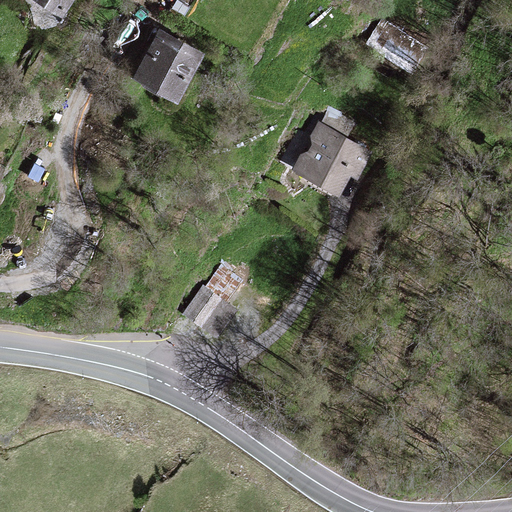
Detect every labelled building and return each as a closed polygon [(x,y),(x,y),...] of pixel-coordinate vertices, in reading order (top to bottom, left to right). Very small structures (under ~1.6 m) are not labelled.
[(63,0),(35,0),(55,13),(63,0)] [(427,48),(384,19),(368,43),(411,71),(427,48)] [(190,55),(151,32),(125,77),(163,99),(190,55)] [(363,151),(314,126),(290,171),(330,191),(340,171),(350,176),(363,151)] [(231,309),(201,287),(183,312),(214,333),(231,309)]
